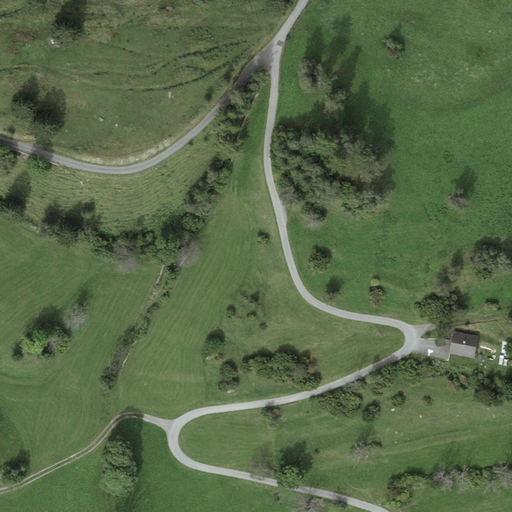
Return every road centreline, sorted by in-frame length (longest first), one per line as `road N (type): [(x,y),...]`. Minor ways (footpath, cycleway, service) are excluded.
road 1 (unclassified): [(380,511),(189,463),(172,447),(179,420),(348,380),(403,352),(412,337),(400,325),(318,306),(297,281),(270,181),(275,52)]
road 2 (track): [(275,52),(150,163),(118,170),(79,165),(0,140)]
road 3 (track): [(172,428),(139,408),(108,416),(89,437),(0,479)]
